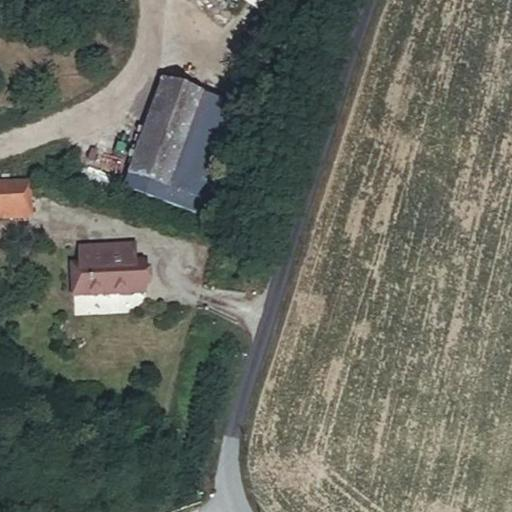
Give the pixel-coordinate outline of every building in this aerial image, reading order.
[(250,0),(272,14),(281,0),(250,0)] [(248,111),(165,82),(127,191),(210,220),(248,111)] [(33,184),(0,184),(0,219),(34,218),(33,184)] [(67,268),(68,297),(138,294),(136,264),(131,265),(120,265),(120,249),(75,251),(75,267),(67,268)] [(130,249),(120,249),(120,265),(131,265),(130,249)]
